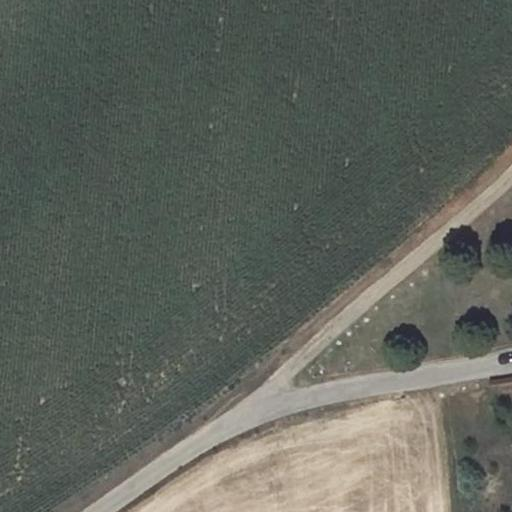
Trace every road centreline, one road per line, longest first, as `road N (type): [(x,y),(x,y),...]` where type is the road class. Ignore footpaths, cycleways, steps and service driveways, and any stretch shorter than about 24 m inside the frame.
road 1 (unclassified): [(98,511),(258,411),(511,362)]
road 2 (track): [(258,411),(287,371),(511,175)]
